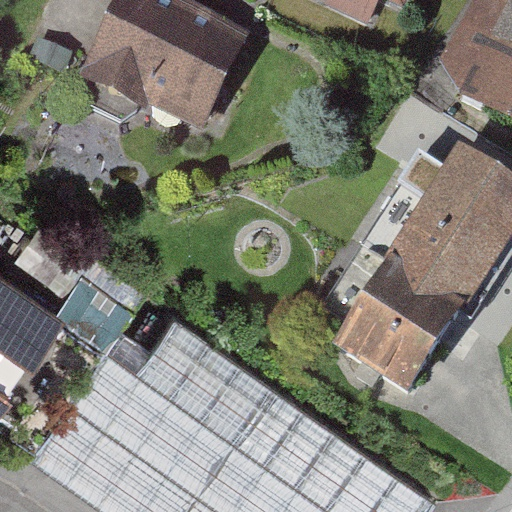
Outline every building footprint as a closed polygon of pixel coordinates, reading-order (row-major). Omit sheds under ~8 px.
[(252,41),(164,0),(123,0),(82,85),(90,88),(87,94),(90,114),(122,129),(139,116),(141,110),(204,137),(252,41)] [(375,0),(410,16),(416,0),(375,0)] [(511,10),(511,12),(490,0),(479,0),(436,75),(460,103),(511,135),(511,10)] [(511,247),(511,186),(462,154),(336,359),(409,406),(511,247)] [(91,261),(41,227),(16,261),(68,295),(61,305),(68,311),(62,319),(105,349),(109,353),(137,371),(151,352),(120,326),(143,292),(94,256),(91,261)] [(61,305),(0,263),(0,419),(38,445),(105,349),(62,319),(68,311),(61,305)] [(137,371),(109,353),(35,460),(108,511),(428,511),(437,500),(177,316),(151,352),(137,371)]
